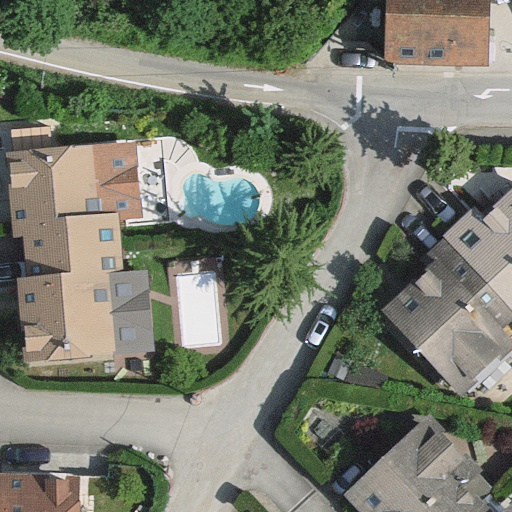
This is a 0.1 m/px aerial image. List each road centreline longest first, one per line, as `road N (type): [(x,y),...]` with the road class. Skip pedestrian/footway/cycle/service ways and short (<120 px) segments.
road 1 (residential): [(0,33),(245,83),(407,99)]
road 2 (residential): [(407,99),(366,211),(226,434)]
road 3 (residential): [(226,434),(0,414)]
